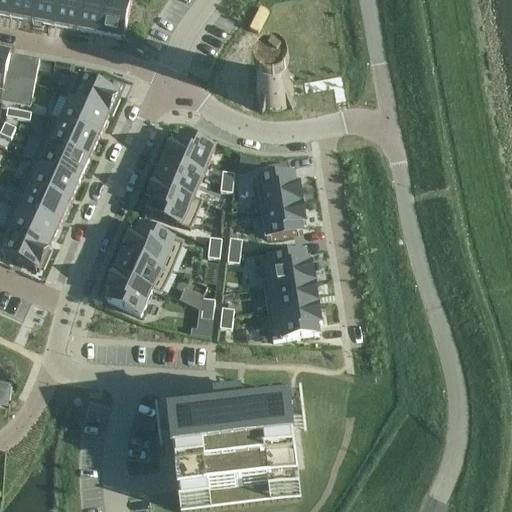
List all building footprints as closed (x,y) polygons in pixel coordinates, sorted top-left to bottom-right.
[(0,0),(0,18),(11,21),(14,0),(0,0)] [(14,0),(11,21),(33,25),(37,0),(14,0)] [(37,0),(33,25),(55,29),(60,0),(37,0)] [(60,0),(55,29),(77,34),(83,0),(60,0)] [(83,0),(77,34),(100,38),(106,0),(83,0)] [(106,0),(100,38),(122,42),(130,0),(106,0)] [(0,104),(1,105),(2,97),(9,62),(10,58),(10,56),(0,54),(0,104)] [(2,97),(1,105),(30,110),(39,63),(39,62),(10,56),(10,58),(9,62),(2,97)] [(255,77),(253,81),(257,85),(256,88),(255,93),(256,98),(257,103),(260,108),(257,112),(261,115),(265,111),(266,111),(270,113),(274,113),(278,113),(282,112),(286,109),(290,104),(293,97),(293,90),(291,85),(287,79),(280,75),(277,75),(271,74),(267,75),(263,77),(260,80),(255,77)] [(72,75),(62,97),(70,101),(109,119),(119,96),(80,79),(72,75)] [(70,101),(60,123),(99,141),(109,119),(70,101)] [(7,112),(6,120),(18,122),(19,114),(7,112)] [(19,114),(18,122),(23,123),(29,124),(31,116),(19,114)] [(52,120),(42,142),(50,146),(89,163),(99,141),(60,123),(52,120)] [(4,126),(0,135),(0,137),(11,142),(16,131),(4,126)] [(166,160),(165,163),(203,180),(204,177),(215,152),(181,136),(177,147),(173,145),(166,160)] [(42,142),(32,164),(40,168),(79,186),(89,163),(50,146),(42,142)] [(165,163),(155,184),(193,201),(203,180),(165,163)] [(32,164),(22,187),(30,190),(69,208),(79,186),(40,168),(32,164)] [(268,180),(252,183),(256,212),(261,212),(302,206),(299,186),(294,187),(293,177),(289,177),(288,166),(267,169),(268,180)] [(222,175),(221,185),(233,186),(234,176),(222,175)] [(151,203),(147,214),(181,229),(181,228),(189,231),(201,204),(193,201),(155,184),(154,186),(147,202),(151,203)] [(221,185),(220,195),(232,196),(233,186),(221,185)] [(22,187),(12,209),(20,213),(59,230),(69,208),(30,190),(22,187)] [(302,206),(261,212),(265,241),(302,236),(300,225),(305,224),(302,206)] [(12,209),(2,231),(6,233),(10,235),(49,253),(59,230),(20,213),(12,209)] [(125,251),(124,253),(162,270),(170,274),(182,246),(174,243),(175,242),(141,227),(136,237),(132,235),(125,251)] [(6,233),(0,246),(0,257),(39,275),(49,253),(10,235),(6,233)] [(210,242),(208,251),(220,253),(221,243),(210,242)] [(230,242),(228,254),(240,255),(241,244),(230,242)] [(208,251),(207,261),(219,262),(220,253),(208,251)] [(124,253),(114,274),(152,292),(160,295),(170,274),(162,270),(124,253)] [(228,254),(227,265),(239,267),(240,255),(228,254)] [(269,262),(260,263),(265,294),(274,292),(315,286),(312,265),(307,265),(305,255),(269,261),(269,262)] [(111,294),(106,304),(140,319),(152,294),(152,292),(114,274),(114,277),(107,292),(111,294)] [(274,292),(265,294),(268,315),(277,313),(318,307),(315,286),(274,292)] [(203,302),(202,312),(213,313),(214,304),(203,302)] [(277,313),(268,315),(273,345),(282,344),(282,345),(318,339),(317,329),(322,328),(318,307),(277,313)] [(202,312),(201,321),(212,322),(213,313),(202,312)] [(222,312),(221,322),(232,323),(233,314),(222,312)] [(221,322),(219,332),(231,333),(232,323),(221,322)] [(181,416),(169,418),(169,421),(171,436),(172,444),(175,470),(176,477),(177,490),(178,499),(180,511),(298,498),(299,498),(294,453),(293,445),(292,434),(291,427),(288,403),(181,416)]
